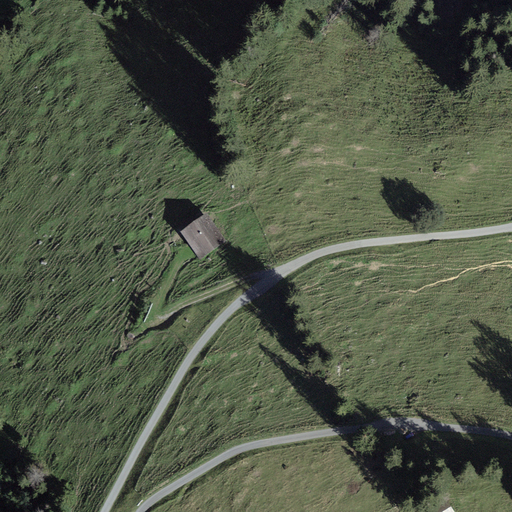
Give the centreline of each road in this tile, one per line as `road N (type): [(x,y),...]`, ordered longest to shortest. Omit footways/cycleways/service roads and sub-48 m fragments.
road 1 (track): [(104,511),(196,345),(257,284),(318,253),(359,243),(511,226)]
road 2 (track): [(139,511),(224,454),(252,446),(395,426),(511,439)]
road 3 (track): [(276,275),(187,297),(158,317),(151,313),(184,255)]
